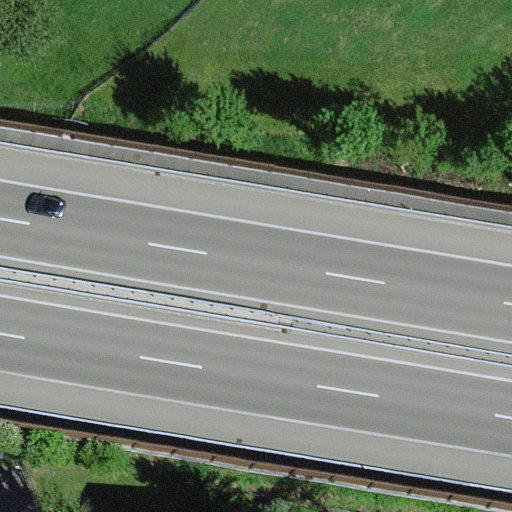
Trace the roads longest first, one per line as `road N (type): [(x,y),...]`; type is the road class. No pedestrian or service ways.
road 1 (motorway): [(0,329),(511,418)]
road 2 (motorway): [(511,306),(0,219)]
